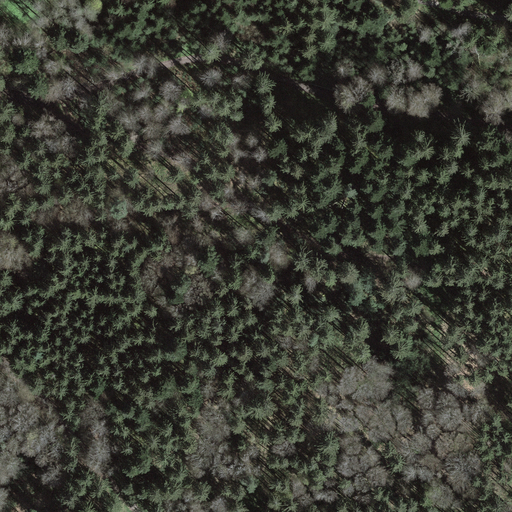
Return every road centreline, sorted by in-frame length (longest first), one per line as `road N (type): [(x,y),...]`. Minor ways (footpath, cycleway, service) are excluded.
road 1 (track): [(0,89),(29,98),(192,59),(511,124)]
road 2 (track): [(134,511),(39,399),(0,367)]
